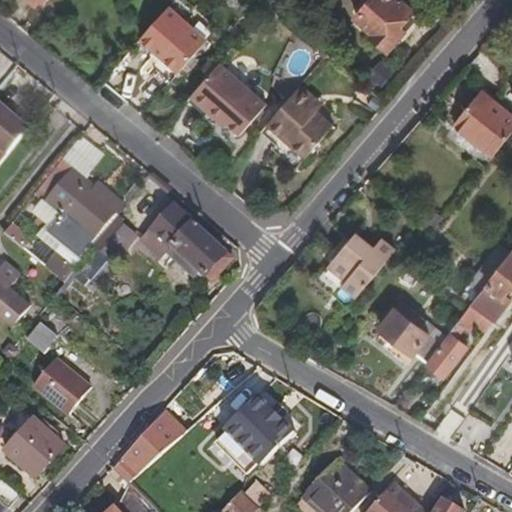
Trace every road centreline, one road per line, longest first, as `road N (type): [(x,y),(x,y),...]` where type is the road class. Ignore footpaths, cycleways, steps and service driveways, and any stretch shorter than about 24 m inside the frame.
road 1 (residential): [(0,34),(275,263)]
road 2 (residential): [(501,0),(275,263)]
road 3 (residential): [(216,324),(511,498)]
road 4 (residential): [(216,324),(55,511)]
